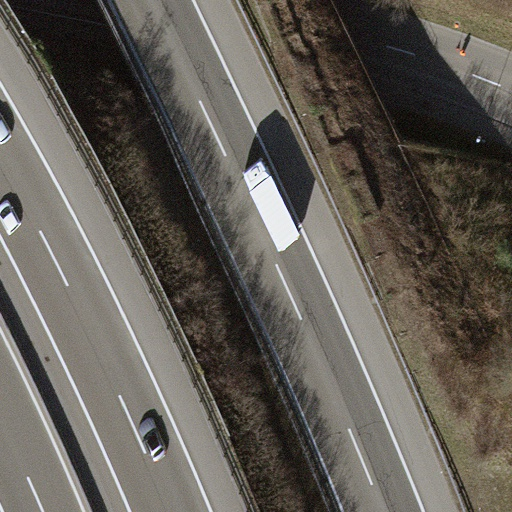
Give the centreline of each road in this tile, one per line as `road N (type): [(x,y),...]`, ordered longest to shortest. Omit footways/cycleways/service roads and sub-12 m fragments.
road 1 (motorway): [(383,511),(290,291),(152,0)]
road 2 (motorway): [(170,511),(91,330),(0,157)]
road 3 (tertiary): [(165,0),(402,50),(511,90)]
